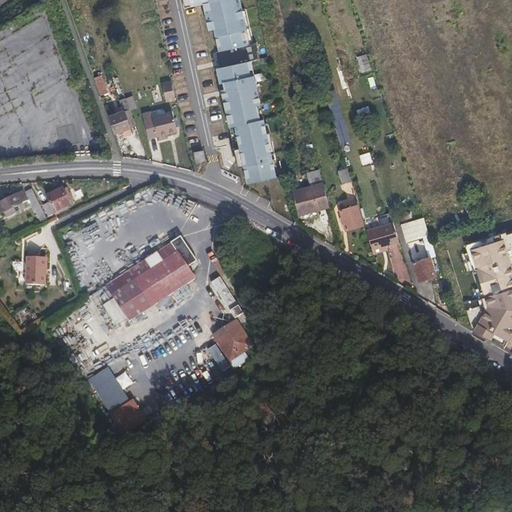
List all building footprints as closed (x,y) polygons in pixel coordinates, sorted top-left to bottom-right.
[(219,52),(252,45),(241,0),(183,0),(186,8),(203,4),(209,32),(214,31),(219,52)] [(252,45),(219,52),(222,66),(252,59),(255,58),(252,45)] [(222,66),(216,67),(220,84),(224,83),(225,90),(221,91),(229,128),(234,127),(238,149),(233,150),(238,169),(242,168),(246,186),(278,178),(252,59),(222,66)] [(106,92),(101,77),(93,80),(99,94),(106,92)] [(171,82),(162,84),(167,103),(176,101),(171,82)] [(128,127),(122,110),(106,116),(112,133),(128,127)] [(175,132),(170,111),(150,115),(155,136),(166,133),(175,132)] [(155,136),(150,115),(142,117),(147,137),(155,136)] [(203,152),(193,153),(195,163),(205,162),(203,152)] [(349,182),(345,170),(339,171),(343,184),(349,182)] [(36,196),(29,183),(21,184),(29,200),(36,196)] [(331,210),(324,185),(303,190),(304,193),(297,194),(302,217),(331,210)] [(64,188),(48,196),(56,212),(71,204),(64,188)] [(17,193),(0,202),(0,210),(2,214),(22,203),(17,193)] [(302,217),(297,194),(294,195),(299,218),(302,217)] [(468,206),(448,212),(452,227),(472,221),(468,206)] [(354,207),(338,211),(344,230),(360,225),(354,207)] [(430,242),(423,218),(401,225),(407,243),(423,238),(430,258),(435,257),(430,242)] [(398,242),(392,222),(363,230),(370,250),(385,246),(398,242)] [(511,230),(466,245),(480,297),(462,302),(471,328),(511,350),(511,267),(511,265),(511,264),(511,230)] [(178,252),(182,249),(174,237),(163,243),(164,245),(176,263),(182,259),(178,252)] [(123,273),(164,245),(163,243),(121,269),(123,273)] [(120,320),(187,279),(176,263),(164,245),(123,273),(99,288),(120,320)] [(371,255),(387,250),(385,246),(370,250),(371,255)] [(435,276),(430,258),(413,263),(418,281),(435,276)] [(46,262),(26,261),(27,288),(46,288),(46,262)] [(99,288),(123,273),(121,269),(97,285),(99,288)] [(242,300),(234,287),(225,292),(233,306),(242,300)] [(237,317),(215,331),(231,356),(237,353),(239,357),(247,352),(245,347),(252,342),(243,327),(246,325),(243,320),(240,322),(237,317)] [(225,358),(219,361),(224,374),(230,372),(225,358)] [(104,369),(90,378),(111,410),(125,401),(104,369)] [(111,413),(121,435),(146,424),(135,401),(111,413)]
